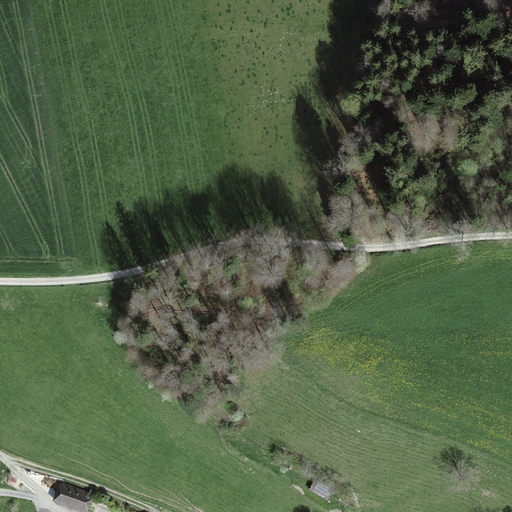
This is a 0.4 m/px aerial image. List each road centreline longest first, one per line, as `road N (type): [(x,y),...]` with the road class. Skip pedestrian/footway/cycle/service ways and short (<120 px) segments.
road 1 (track): [(5,460),(155,511)]
road 2 (track): [(360,21),(511,11)]
